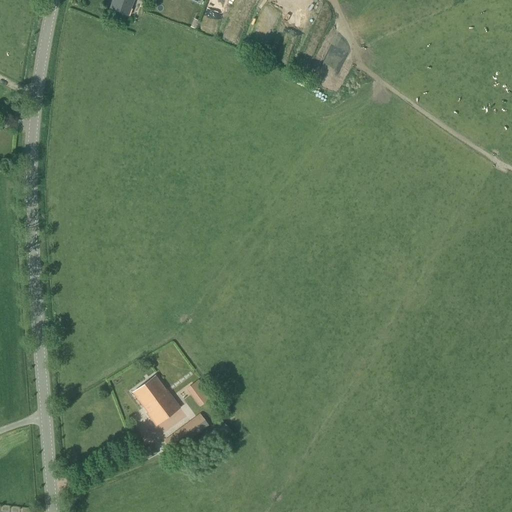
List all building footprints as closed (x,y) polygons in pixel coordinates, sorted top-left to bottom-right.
[(112,0),(109,9),(128,16),(133,0),(112,0)] [(167,393),(155,377),(133,393),(148,413),(147,414),(156,426),(181,408),(168,391),(167,393)] [(203,406),(215,397),(202,378),(189,387),(203,406)] [(172,453),(209,426),(199,414),(164,441),(172,453)] [(195,460),(216,445),(208,433),(187,449),(195,460)] [(145,461),(156,455),(152,446),(140,452),(145,461)]
